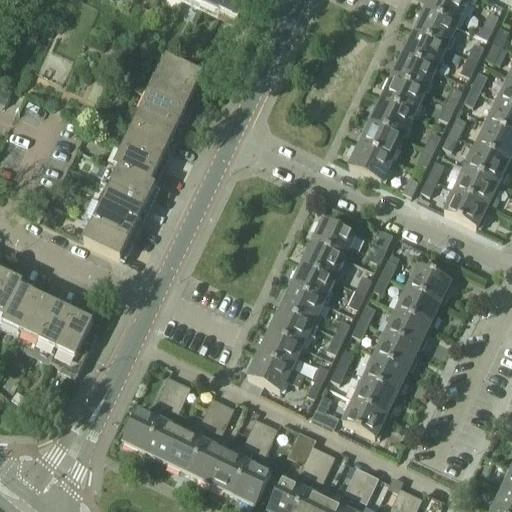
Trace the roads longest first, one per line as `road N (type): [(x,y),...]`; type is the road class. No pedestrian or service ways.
road 1 (residential): [(448,497),(132,348)]
road 2 (residential): [(511,273),(230,146)]
road 3 (tertiary): [(27,511),(67,465),(132,348)]
road 4 (residential): [(429,470),(511,300)]
road 5 (tertiary): [(155,302),(230,146)]
road 6 (residential): [(155,302),(0,228)]
road 7 (tertiary): [(230,146),(301,0)]
